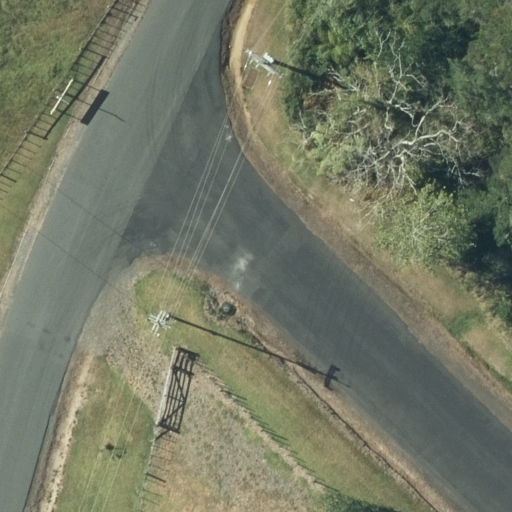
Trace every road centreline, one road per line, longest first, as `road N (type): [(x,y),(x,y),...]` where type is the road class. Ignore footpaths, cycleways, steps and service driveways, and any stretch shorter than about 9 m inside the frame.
road 1 (unclassified): [(121,112),(511,458)]
road 2 (unclassified): [(121,112),(63,266),(0,489)]
road 3 (unclassified): [(180,0),(121,112)]
